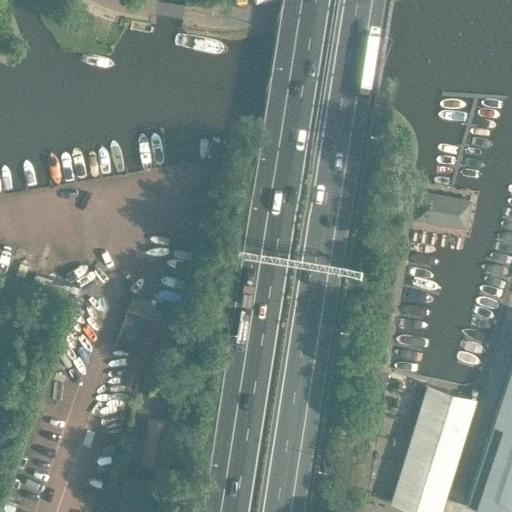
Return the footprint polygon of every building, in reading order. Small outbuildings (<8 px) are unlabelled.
[(413,191),(409,215),(411,216),(411,219),(463,229),(464,225),(468,201),(413,191)] [(127,309),(114,347),(137,355),(150,317),(127,309)] [(140,389),(154,394),(167,353),(159,350),(160,347),(164,348),(174,316),(164,313),(153,344),(154,345),(140,389)] [(511,511),(511,361),(465,503),(493,511),(511,511)] [(425,511),(439,511),(449,482),(475,401),(426,385),(389,501),(404,506),(419,510),(425,511)] [(146,418),(139,464),(161,467),(168,422),(146,418)] [(125,481),(119,496),(119,500),(117,511),(150,511),(151,501),(139,500),(140,484),(125,481)] [(1,511),(12,511),(16,503),(6,499),(1,511)]
